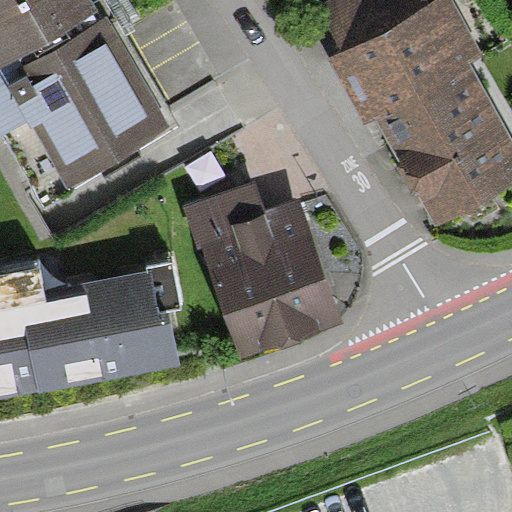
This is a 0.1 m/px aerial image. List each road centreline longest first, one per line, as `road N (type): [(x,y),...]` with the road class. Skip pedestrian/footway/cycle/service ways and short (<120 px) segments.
road 1 (secondary): [(448,346),(195,439),(0,482)]
road 2 (residential): [(235,0),(422,292),(448,346)]
